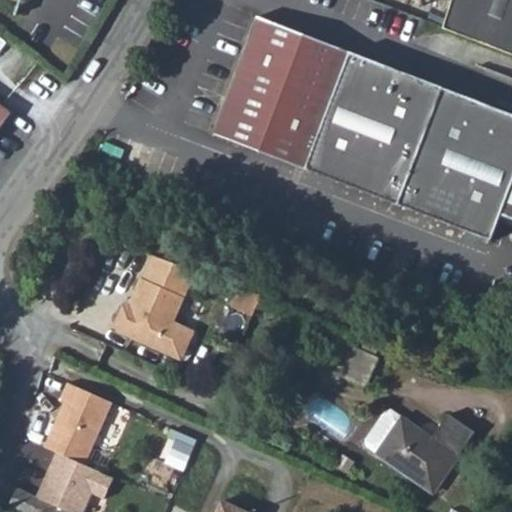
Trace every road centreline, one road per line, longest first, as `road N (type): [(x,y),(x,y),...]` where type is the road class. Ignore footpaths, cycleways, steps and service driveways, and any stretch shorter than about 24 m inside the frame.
road 1 (residential): [(146,0),(57,147),(0,220)]
road 2 (residential): [(0,301),(29,324),(0,443)]
